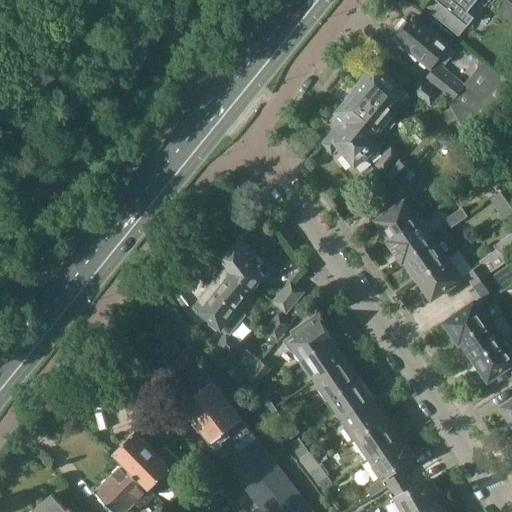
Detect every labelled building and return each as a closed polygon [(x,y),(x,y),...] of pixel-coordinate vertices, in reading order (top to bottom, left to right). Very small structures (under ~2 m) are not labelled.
[(436,0),(440,2),(431,13),(460,37),(475,19),(476,20),(491,0),(436,0)] [(400,34),(395,40),(431,69),(438,60),(445,65),(456,53),(449,47),(450,46),(414,17),(409,23),(406,20),(397,31),(400,34)] [(471,143),(507,97),(511,91),(511,84),(484,62),(477,70),(480,72),(468,87),(439,63),(425,81),(447,100),(471,143)] [(364,76),(354,88),(388,115),(406,93),(376,68),(374,70),(373,69),(366,78),(364,76)] [(421,81),(413,92),(431,107),(439,96),(421,81)] [(338,112),(344,117),(370,138),(377,129),(384,135),(396,121),(388,115),(354,88),(345,99),(347,101),(338,112)] [(454,115),(449,105),(444,108),(449,118),(454,115)] [(381,152),(370,138),(344,117),(338,112),(331,121),(337,126),(335,129),(336,130),(325,143),(332,152),(339,146),(355,166),(365,158),(368,162),(381,152)] [(393,145),(384,155),(393,162),(401,152),(393,145)] [(384,155),(375,165),(383,172),(393,162),(384,155)] [(399,160),(385,176),(397,186),(410,169),(399,160)] [(377,220),(391,241),(391,242),(422,220),(402,190),(375,208),(381,217),(377,220)] [(403,263),(405,261),(404,260),(467,216),(460,207),(440,221),(429,229),(422,220),(391,242),(391,241),(389,242),(403,263)] [(404,260),(405,261),(407,264),(406,266),(410,272),(413,272),(418,280),(459,252),(457,249),(454,243),(443,250),(436,240),(448,232),(468,217),(467,216),(404,260)] [(465,275),(466,277),(474,288),(492,275),(491,274),(511,258),(511,232),(494,244),(497,248),(479,260),(481,264),(472,270),(465,275)] [(220,258),(228,268),(254,289),(265,274),(259,268),(264,265),(257,255),(255,257),(243,241),(233,248),(230,249),(225,252),(225,254),(220,258)] [(432,300),(466,277),(465,275),(472,270),(459,252),(418,280),(424,288),(423,290),(427,296),(429,296),(432,300)] [(511,264),(493,277),(492,275),(474,288),(482,299),(498,288),(501,292),(511,283),(511,264)] [(210,287),(238,309),(238,308),(254,289),(228,268),(220,278),(217,279),(210,287)] [(282,290),(272,303),(286,314),(305,292),(291,281),(290,281),(292,283),(285,292),(282,290)] [(244,313),(238,308),(238,309),(210,287),(204,295),(204,298),(195,308),(221,330),(226,334),(244,313)] [(460,344),(462,342),(492,321),(502,314),(496,304),(486,312),(478,300),(445,323),(460,344)] [(265,330),(278,340),(291,324),(278,314),(265,330)] [(334,339),(333,337),(325,326),(328,324),(322,315),(293,334),(284,340),(290,351),(293,349),(302,362),(334,339)] [(492,321),(462,342),(464,345),(463,348),(467,353),(469,353),(474,359),(505,338),(492,321)] [(511,333),(505,339),(505,338),(474,359),(480,369),(480,372),(483,377),(486,377),(489,381),(511,364),(511,333)] [(231,359),(234,356),(241,347),(226,334),(215,346),(231,359)] [(311,372),(317,380),(345,360),(339,352),(341,350),(334,339),(302,362),(309,373),(311,372)] [(234,356),(231,359),(225,367),(242,389),(254,373),(234,356)] [(263,360),(254,373),(242,389),(250,398),(273,368),(263,360)] [(318,387),(327,399),(328,401),(361,378),(354,368),(351,370),(345,360),(317,380),(320,385),(318,387)] [(191,418),(206,436),(237,412),(207,373),(191,384),(199,394),(182,406),(191,418)] [(368,389),(361,378),(328,401),(336,412),(339,411),(344,419),(372,400),(366,391),(368,389)] [(268,413),(276,407),(270,398),(261,404),(268,413)] [(378,408),(372,400),(344,419),(348,425),(345,426),(355,440),(388,418),(380,407),(378,408)] [(511,401),(503,407),(511,422),(511,401)] [(276,407),(268,413),(274,422),(282,416),(276,407)] [(314,511),(237,412),(206,436),(264,511),(314,511)] [(359,441),(370,458),(399,439),(393,430),(395,428),(388,418),(355,440),(357,443),(359,441)] [(295,421),(281,430),(288,440),(302,431),(295,421)] [(114,453),(123,463),(150,490),(151,489),(181,460),(167,445),(158,454),(136,432),(114,453)] [(295,452),(304,446),(299,438),(290,444),(295,452)] [(390,488),(409,477),(403,467),(412,459),(411,458),(415,456),(408,445),(404,447),(399,439),(370,458),(374,464),(372,466),(381,478),(366,489),(371,497),(388,486),(390,488)] [(304,446),(295,452),(300,459),(310,453),(304,446)] [(323,462),(309,471),(324,490),(334,483),(328,474),(331,472),(323,462)] [(156,495),(151,489),(150,490),(123,463),(94,492),(114,511),(128,511),(136,504),(141,510),(156,495)] [(415,488),(409,477),(390,488),(391,490),(386,493),(391,502),(393,501),(399,511),(402,510),(403,511),(423,511),(438,504),(433,496),(437,493),(430,482),(427,484),(426,482),(415,488)] [(31,511),(68,511),(53,494),(31,511)]
